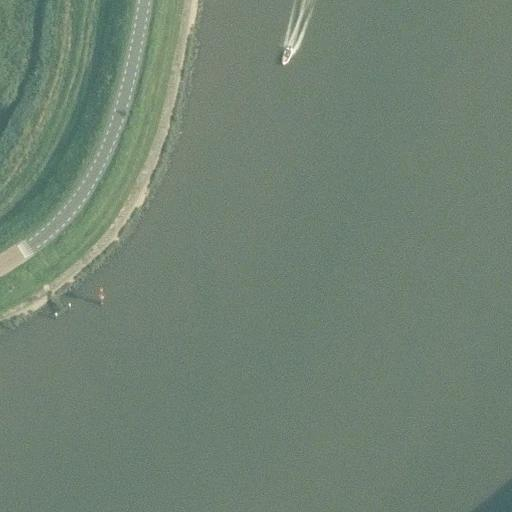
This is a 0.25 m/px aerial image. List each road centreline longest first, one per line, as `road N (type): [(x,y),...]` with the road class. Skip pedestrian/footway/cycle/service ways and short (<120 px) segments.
road 1 (track): [(0,305),(38,282),(126,186),(172,0)]
road 2 (tertiary): [(0,268),(76,200),(101,157),(124,102),(144,0)]
